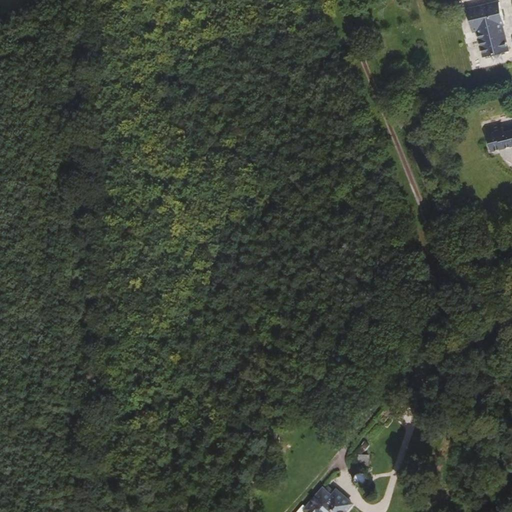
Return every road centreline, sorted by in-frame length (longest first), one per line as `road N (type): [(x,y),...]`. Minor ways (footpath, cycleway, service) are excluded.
road 1 (track): [(341,468),(339,448),(419,355),(444,309),(440,268),(341,0)]
road 2 (track): [(116,511),(108,0)]
